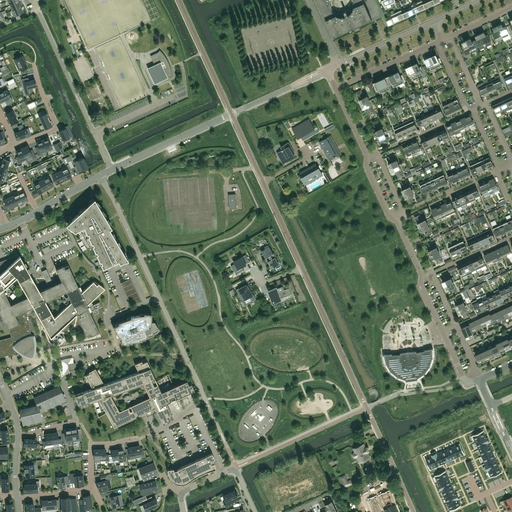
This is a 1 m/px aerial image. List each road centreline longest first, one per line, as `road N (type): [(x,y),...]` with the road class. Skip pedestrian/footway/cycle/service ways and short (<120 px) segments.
road 1 (residential): [(413,511),(303,268)]
road 2 (residential): [(206,402),(100,175)]
road 3 (residential): [(231,113),(100,175)]
road 4 (residential): [(480,379),(430,273),(421,275)]
road 5 (residential): [(231,113),(178,0)]
